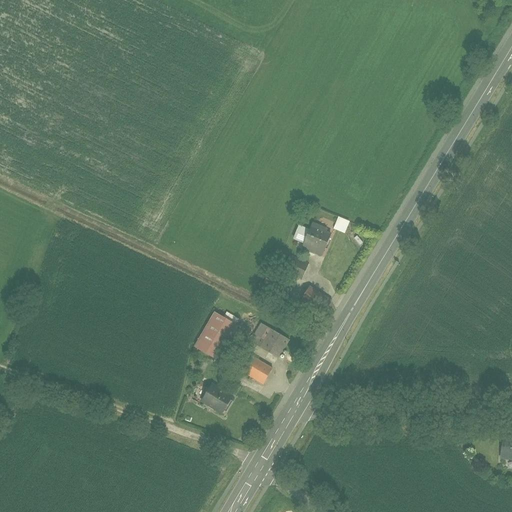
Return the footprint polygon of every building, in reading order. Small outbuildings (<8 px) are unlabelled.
[(341,216),(336,228),(348,233),(353,221),(341,216)] [(312,223),(302,247),(322,255),(331,235),(325,233),(326,229),(312,223)] [(286,259),(282,269),(299,276),(303,267),(286,259)] [(306,288),(299,300),(321,312),(327,300),(306,288)] [(234,328),(212,316),(196,345),(218,357),(234,328)] [(262,349),(289,363),(294,353),(282,347),(287,337),(261,323),(255,334),(267,340),(262,349)] [(245,356),(238,368),(261,381),(267,369),(245,356)] [(212,385),(202,401),(223,414),(232,398),(212,385)] [(511,459),(511,439),(500,438),(497,458),(511,459)]
